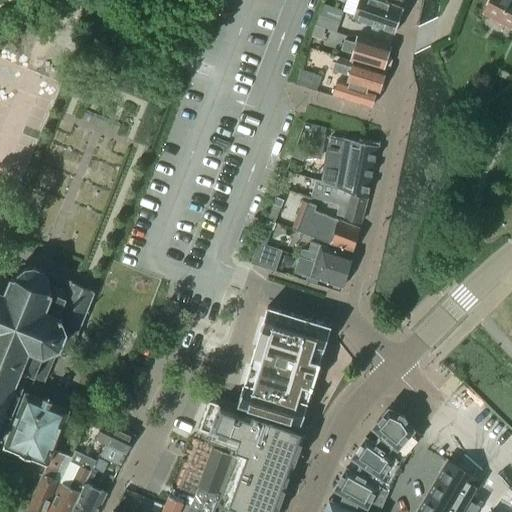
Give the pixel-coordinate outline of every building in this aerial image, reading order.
[(393,34),(402,9),(400,8),(375,0),(358,0),(352,19),(393,34)] [(487,15),(480,26),(506,40),(511,29),(511,27),(511,24),(511,0),(487,0),(481,12),(487,15)] [(339,22),(343,12),(322,4),(318,14),(339,22)] [(335,33),(339,23),(318,15),(315,25),(335,33)] [(386,57),(387,56),(389,48),(371,42),(370,41),(356,36),(354,43),(344,40),(341,50),(352,54),(349,61),(352,62),(353,62),(382,70),(382,69),(385,69),(388,68),(391,61),(389,58),(386,57)] [(384,84),(381,80),(382,77),(384,72),(382,71),(382,70),(353,62),(350,69),(334,64),(332,71),(348,76),(346,83),(336,80),(331,96),(370,108),(374,93),(377,94),(378,91),(382,90),(384,84)] [(316,87),(320,76),(299,70),(296,80),(316,87)] [(317,172),(324,135),(313,133),(307,170),(317,172)] [(366,198),(376,148),(340,139),(340,141),(330,139),(327,153),(337,155),(335,170),(326,169),(324,181),(315,177),(311,194),(328,201),(327,205),(337,209),(336,214),(360,223),(366,198)] [(302,201),(291,229),(352,252),(358,229),(313,211),(315,207),(302,201)] [(274,223),(280,208),(272,205),(266,220),(274,223)] [(265,246),(271,231),(263,228),(257,243),(265,246)] [(266,269),(273,248),(265,246),(257,243),(249,264),(266,269)] [(345,272),(351,256),(310,243),(308,251),(300,249),(298,257),(345,272)] [(345,272),(298,257),(293,273),(306,277),(305,281),(315,285),(317,281),(340,289),(345,272)] [(37,398),(53,357),(70,351),(93,292),(36,268),(33,268),(31,268),(29,268),(26,268),(24,269),(22,271),(20,272),(18,274),(17,276),(16,278),(11,276),(10,280),(9,279),(7,278),(5,277),(4,276),(2,276),(0,276),(0,439),(1,440),(4,432),(8,434),(24,393),(37,398)] [(330,326),(267,306),(236,406),(300,425),(330,326)] [(52,450),(68,409),(73,399),(57,392),(52,394),(51,400),(43,398),(43,399),(37,398),(24,393),(8,434),(2,446),(5,447),(20,453),(20,454),(29,458),(29,457),(46,463),(52,450)] [(208,401),(198,429),(231,441),(229,449),(234,451),(234,452),(237,453),(235,458),(234,458),(220,495),(216,506),(226,511),(229,511),(275,511),(277,507),(278,507),(284,490),(293,463),(294,464),(301,443),(304,433),(303,433),(297,431),(251,415),(251,416),(208,401)] [(401,462),(419,436),(413,430),(403,416),(387,408),(371,427),(378,434),(373,442),(401,462)] [(103,446),(112,427),(103,423),(93,442),(103,446)] [(125,454),(134,436),(113,426),(105,444),(125,454)] [(387,490),(402,462),(401,462),(373,442),(364,436),(350,457),(359,463),(354,472),(387,490)] [(207,490),(220,495),(234,458),(212,449),(192,499),(202,504),(207,490)] [(61,480),(68,462),(69,458),(52,450),(46,463),(26,511),(48,511),(61,482),(61,480)] [(491,511),(469,499),(480,481),(455,466),(446,460),(415,511),(491,511)] [(69,511),(84,483),(90,472),(68,462),(61,480),(61,482),(48,511),(69,511)] [(357,511),(378,511),(388,490),(387,490),(354,472),(345,467),(332,489),(342,494),(342,495),(338,504),(357,511)] [(97,511),(106,494),(85,484),(71,511),(97,511)] [(177,511),(181,503),(167,497),(163,506),(162,506),(159,511),(177,511)] [(198,511),(202,504),(192,499),(187,511),(198,511)] [(357,511),(338,504),(328,499),(322,511),(357,511)]
